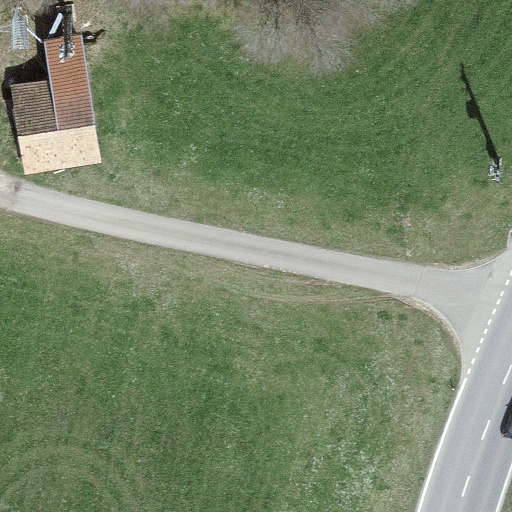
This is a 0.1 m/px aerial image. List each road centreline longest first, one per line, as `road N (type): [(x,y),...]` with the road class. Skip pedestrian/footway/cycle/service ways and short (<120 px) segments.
road 1 (track): [(0,197),(255,259),(511,307)]
road 2 (primary): [(456,511),(511,362)]
